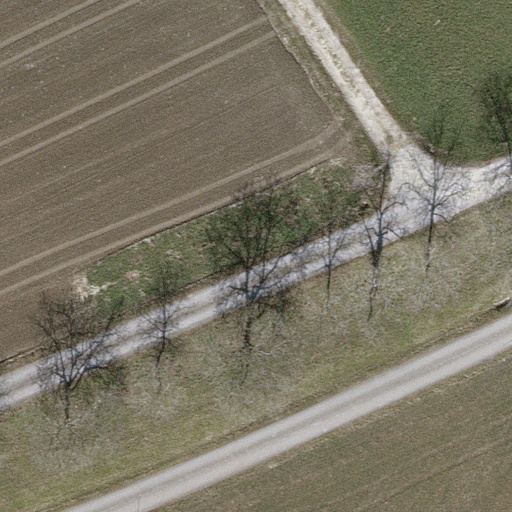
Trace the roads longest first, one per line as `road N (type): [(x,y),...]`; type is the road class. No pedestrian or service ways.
road 1 (track): [(511,142),(417,193),(0,368)]
road 2 (unclassified): [(174,511),(511,363)]
road 3 (track): [(287,0),(417,193)]
